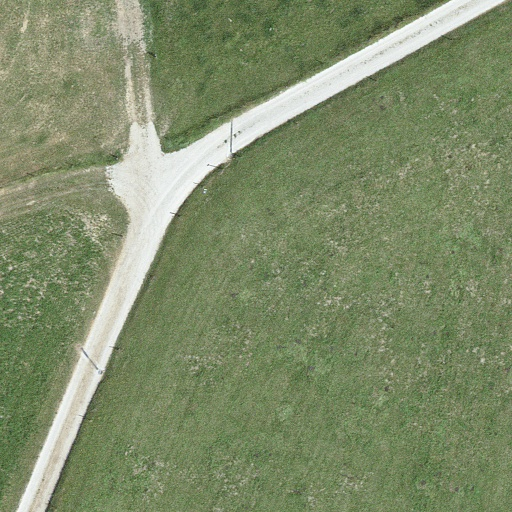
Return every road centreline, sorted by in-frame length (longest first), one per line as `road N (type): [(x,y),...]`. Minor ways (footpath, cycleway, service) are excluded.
road 1 (track): [(181,172),(471,0)]
road 2 (track): [(0,203),(109,176),(181,172)]
